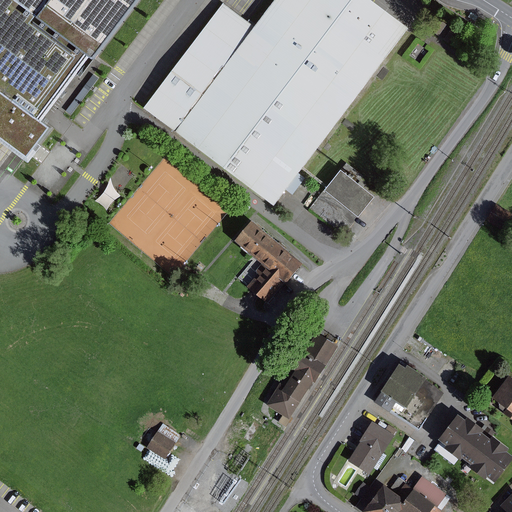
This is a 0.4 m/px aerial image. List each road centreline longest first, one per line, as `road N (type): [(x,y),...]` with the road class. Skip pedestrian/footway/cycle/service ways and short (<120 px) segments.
road 1 (residential): [(511,159),(315,466),(314,488),(339,511)]
road 2 (unclassified): [(349,263),(307,290),(165,511)]
road 3 (unclassified): [(123,104),(318,250),(349,263)]
road 4 (unclassified): [(511,44),(484,99),(405,206),(349,263)]
road 5 (unknown): [(399,352),(445,390),(446,413),(420,454)]
